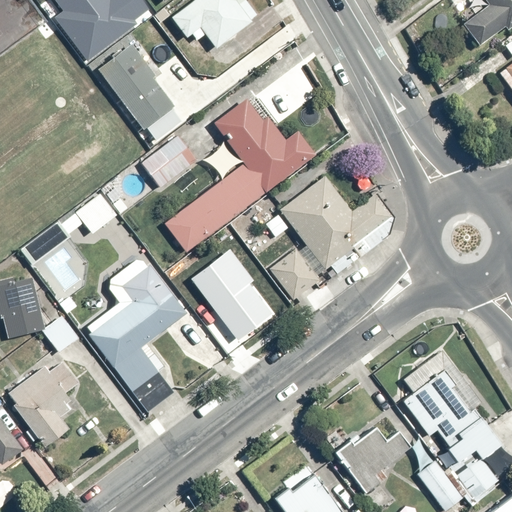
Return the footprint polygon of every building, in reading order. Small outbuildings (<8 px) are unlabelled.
[(188,40),(192,37),(196,42),(206,34),(219,51),(254,23),(252,20),(258,15),(246,0),(190,0),(170,16),(188,40)] [(511,25),(511,0),(483,0),(488,6),(470,19),(465,23),(481,45),(506,26),(508,29),(511,25)] [(285,142),(251,96),(214,124),(243,163),(164,223),(186,252),(314,155),(297,132),(285,142)] [(197,159),(177,134),(140,163),(159,188),(197,159)] [(279,211),(322,269),(330,278),(387,237),(393,217),(374,194),(350,212),(324,176),(279,211)] [(100,192),(73,213),(61,222),(58,219),(19,249),(33,267),(72,237),(70,234),(81,225),(91,238),(119,216),(100,192)] [(173,395),(157,374),(165,368),(153,352),(145,357),(140,350),(186,315),(149,266),(145,260),(139,260),(109,281),(110,289),(120,304),(88,328),(91,332),(88,334),(148,414),(173,395)] [(38,299),(33,278),(0,286),(0,310),(8,341),(41,332),(58,355),(79,339),(60,314),(54,319),(38,299)] [(78,383),(63,361),(49,371),(46,367),(7,394),(45,449),(71,432),(62,419),(71,412),(65,403),(75,397),(69,389),(78,383)] [(435,433),(458,465),(461,469),(449,478),(435,459),(417,473),(445,510),(463,497),(467,502),(497,480),(483,461),(502,447),(475,410),(471,413),(442,374),(403,402),(429,437),(435,433)] [(24,451),(0,416),(0,464),(2,467),(24,451)] [(381,439),(370,425),(350,441),(346,436),(329,450),(361,489),(378,475),(373,468),(403,445),(392,430),(381,439)] [(280,511),(335,511),(325,498),(303,467),(267,494),(280,511)] [(511,511),(511,493),(482,511),(511,511)]
